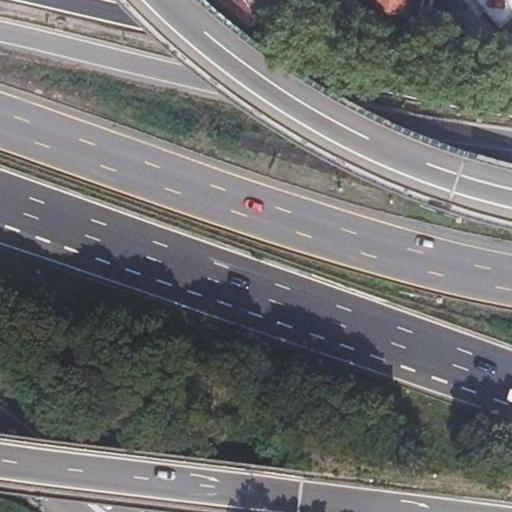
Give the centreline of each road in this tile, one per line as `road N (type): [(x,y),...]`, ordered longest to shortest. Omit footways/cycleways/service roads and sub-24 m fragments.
road 1 (motorway): [(511,139),(363,118),(0,30)]
road 2 (primary): [(511,103),(60,0)]
road 3 (trunk): [(0,459),(430,511)]
road 4 (trunk): [(511,201),(338,135),(246,79),(151,0)]
road 5 (motorway): [(0,207),(355,331)]
road 6 (motorway): [(340,238),(0,121)]
road 7 (trunk): [(511,282),(340,238)]
road 8 (trunk): [(355,331),(511,385)]
road 9 (residential): [(442,0),(425,34),(404,46),(362,36),(333,0)]
road 10 (trunk): [(0,432),(127,511)]
